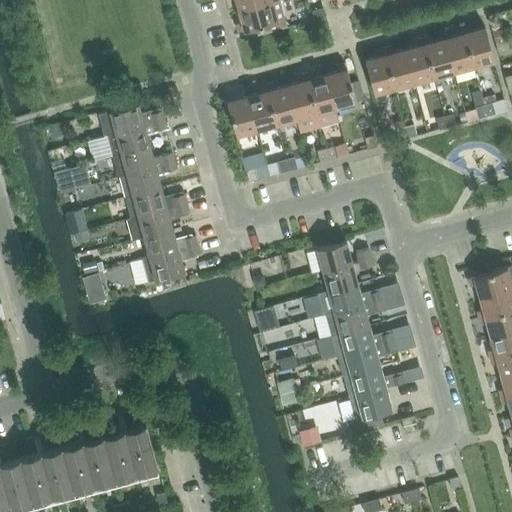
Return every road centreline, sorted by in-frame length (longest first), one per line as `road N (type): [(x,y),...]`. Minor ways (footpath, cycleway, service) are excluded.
road 1 (residential): [(401,247),(377,189),(261,217),(232,210),(200,97),(204,62),(186,0)]
road 2 (residential): [(318,478),(440,444),(448,432),(401,247)]
road 3 (residential): [(220,511),(183,381),(172,372),(151,366),(50,392)]
road 4 (residential): [(50,392),(0,206)]
